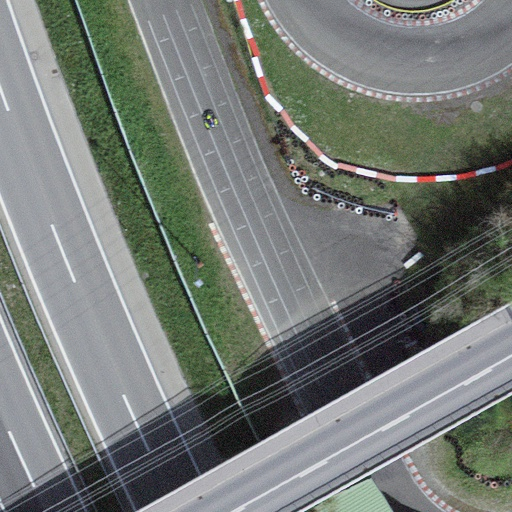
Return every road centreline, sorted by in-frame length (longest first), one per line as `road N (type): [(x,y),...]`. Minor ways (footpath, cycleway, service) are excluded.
road 1 (motorway): [(172,511),(0,98)]
road 2 (tertiary): [(511,345),(218,511)]
